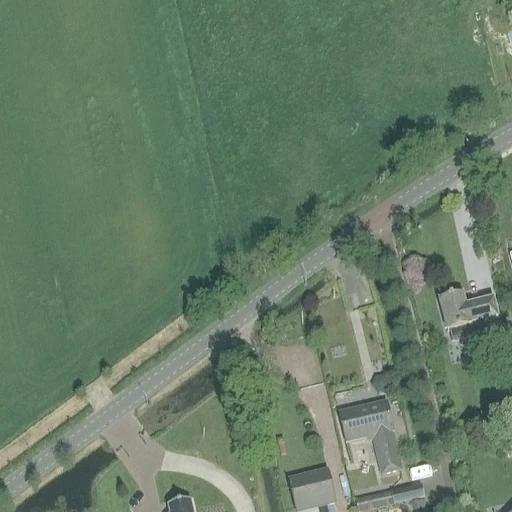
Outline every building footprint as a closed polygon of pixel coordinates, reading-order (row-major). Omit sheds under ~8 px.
[(447,335),(495,322),(489,301),(465,308),(462,297),(438,303),(447,335)] [(381,477),(400,473),(392,436),(393,435),(386,406),(338,417),(345,446),(372,440),(381,477)] [(325,511),(325,509),(334,507),(326,474),(288,483),(295,511),(325,511)] [(421,487),(391,494),(393,506),(424,500),(421,487)] [(391,494),(368,499),(371,511),(393,506),(391,494)] [(191,511),(189,503),(167,507),(168,511),(191,511)]
